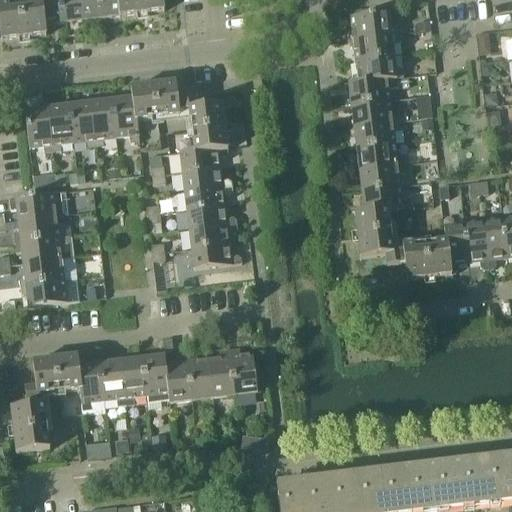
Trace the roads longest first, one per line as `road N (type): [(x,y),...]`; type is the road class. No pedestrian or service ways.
road 1 (residential): [(310,0),(270,44),(0,78)]
road 2 (residential): [(0,346),(264,314)]
road 3 (residential): [(283,473),(511,448)]
road 4 (residential): [(511,291),(395,314),(391,272)]
